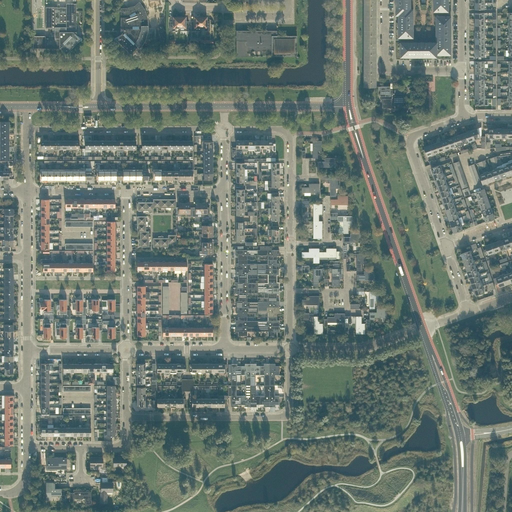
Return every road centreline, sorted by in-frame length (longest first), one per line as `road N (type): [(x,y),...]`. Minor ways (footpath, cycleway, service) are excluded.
road 1 (residential): [(126,417),(282,417),(290,410),(290,348)]
road 2 (residential): [(224,128),(28,128)]
road 3 (tertiary): [(422,328),(363,158)]
road 4 (residential): [(291,243),(288,134),(224,128)]
road 5 (residential): [(446,247),(409,142),(463,117)]
road 6 (residential): [(126,350),(126,191)]
road 7 (residential): [(224,349),(224,191)]
road 8 (residential): [(386,0),(386,69),(464,69)]
road 9 (unclassified): [(290,348),(362,348),(422,328)]
road 10 (tertiary): [(348,106),(224,106)]
road 11 (tertiary): [(224,106),(101,106)]
